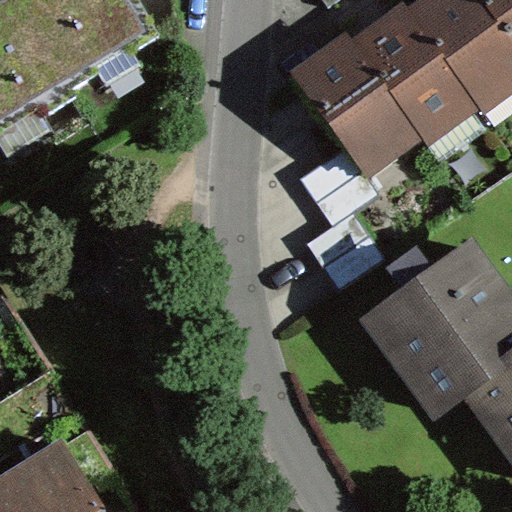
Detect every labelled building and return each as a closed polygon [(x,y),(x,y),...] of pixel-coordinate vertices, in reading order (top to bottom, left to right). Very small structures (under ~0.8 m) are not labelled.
[(69,91),(158,37),(135,0),(15,0),(16,1),(0,10),(0,131),(37,109),(42,117),(73,98),(69,91)] [(439,0),(414,19),(471,96),(496,78),(501,85),(510,86),(511,84),(511,44),(479,0),(439,0)] [(511,0),(479,0),(511,44),(511,0)] [(439,111),(444,118),(454,119),(471,107),(471,96),(414,19),(410,13),(359,50),(416,129),(439,111)] [(415,138),(416,129),(359,50),(350,39),(298,77),(350,147),(358,159),(382,141),(388,149),(399,150),(415,138)] [(365,170),(358,159),(350,147),(303,179),(319,202),(365,170)] [(382,195),(365,170),(319,202),(336,227),(356,213),(382,195)] [(356,213),(336,227),(310,244),(325,268),(371,236),(356,213)] [(388,259),(371,236),(325,268),(342,291),(388,259)] [(511,361),(511,304),(469,247),(372,320),(442,413),(474,390),(511,361)] [(511,441),(511,361),(474,390),(511,441)] [(27,391),(0,407),(0,417),(18,446),(50,427),(27,391)] [(0,417),(0,456),(0,457),(18,446),(0,417)] [(103,511),(64,447),(14,477),(36,511),(103,511)] [(36,511),(14,477),(0,486),(0,511),(36,511)]
